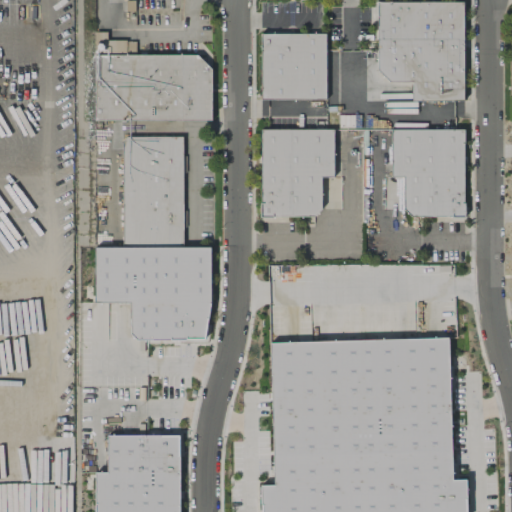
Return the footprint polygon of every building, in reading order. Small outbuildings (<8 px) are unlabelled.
[(376,2),(462,2),(462,101),(411,101),(411,82),(388,82),(376,69),(376,2)] [(93,32),(106,32),(106,40),(126,40),(126,41),(134,41),(134,55),(196,55),(210,69),(210,120),(93,121),(93,32)] [(260,34),(325,34),(325,99),(260,99),(260,34)] [(259,129),(332,129),(332,177),(320,177),(320,210),(313,216),(272,216),(272,217),(259,217),(259,202),(259,129)] [(390,130),(390,177),(402,177),(402,210),(409,216),(463,217),(463,203),(462,203),(462,143),(463,143),(462,130),(390,130)] [(121,141),(125,137),(181,137),(182,247),(121,247),(121,141)] [(94,248),(121,247),(182,247),(209,247),(209,304),(204,339),(136,340),(129,334),(129,302),(94,302),(94,248)] [(269,343),(446,338),(451,480),(464,480),(464,511),(260,511),(259,485),(273,485),(269,343)] [(106,436),(177,435),(178,511),(94,511),(94,473),(107,472),(106,436)]
